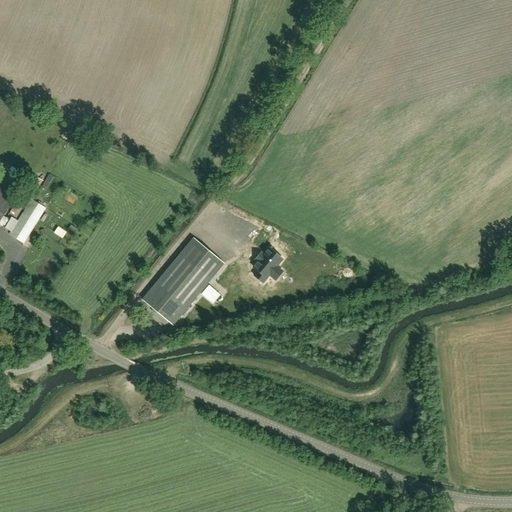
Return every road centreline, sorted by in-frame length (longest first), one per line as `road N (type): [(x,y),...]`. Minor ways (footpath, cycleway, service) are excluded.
road 1 (unclassified): [(464,501),(173,385),(68,332)]
road 2 (track): [(97,348),(258,145),(347,0)]
